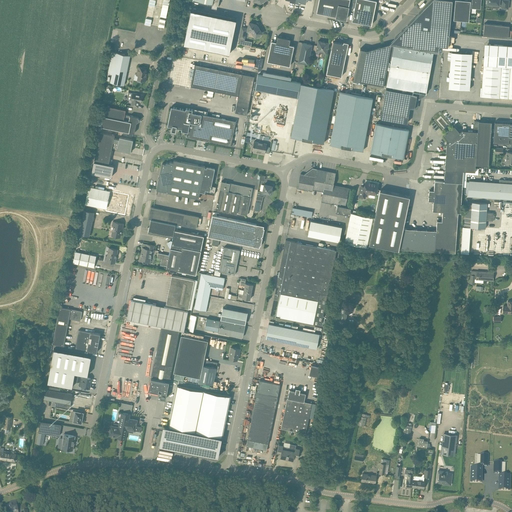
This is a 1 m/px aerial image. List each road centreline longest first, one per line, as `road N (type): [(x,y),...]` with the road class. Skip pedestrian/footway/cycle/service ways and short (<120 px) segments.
road 1 (unclassified): [(154,150),(94,419),(94,464)]
road 2 (unclassified): [(227,470),(281,173)]
road 3 (unclassified): [(227,470),(337,495),(426,505),(458,498),(511,511)]
road 4 (unclassified): [(511,111),(431,109),(410,171),(310,156),(281,173)]
road 5 (residential): [(0,183),(8,180),(31,90),(39,0)]
road 6 (unclassified): [(281,18),(377,33),(411,0)]
road 7 (unclassified): [(94,464),(227,470)]
road 8 (unclassified): [(281,173),(166,146),(154,150)]
road 9 (unknown): [(256,474),(284,379),(313,384)]
